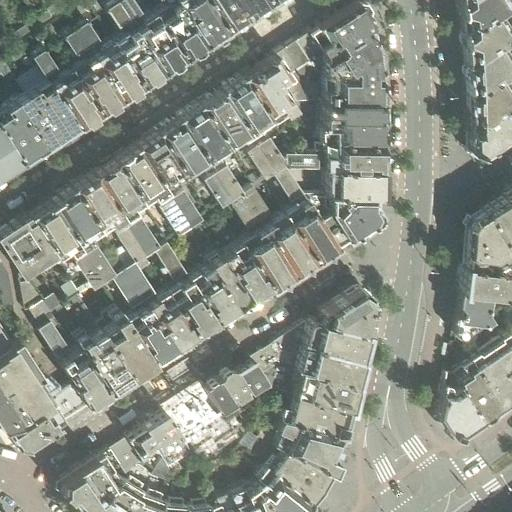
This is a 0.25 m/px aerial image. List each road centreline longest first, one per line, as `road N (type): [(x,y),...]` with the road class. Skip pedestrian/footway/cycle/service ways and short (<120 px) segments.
road 1 (residential): [(412,249),(383,247),(349,261),(9,485)]
road 2 (residential): [(305,0),(0,200)]
road 3 (residential): [(409,0),(420,180)]
road 4 (residential): [(391,381),(376,416),(375,451),(404,511)]
road 5 (residential): [(412,249),(391,381)]
